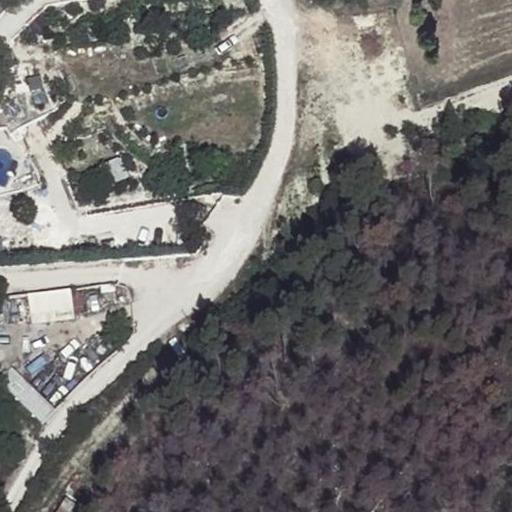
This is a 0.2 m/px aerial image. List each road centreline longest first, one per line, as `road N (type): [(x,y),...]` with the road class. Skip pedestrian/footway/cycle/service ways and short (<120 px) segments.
road 1 (unclassified): [(6,511),(60,423),(230,241),(267,186),(291,105),(282,19),(270,0)]
road 2 (unknown): [(248,214),(80,224),(60,202),(30,132)]
